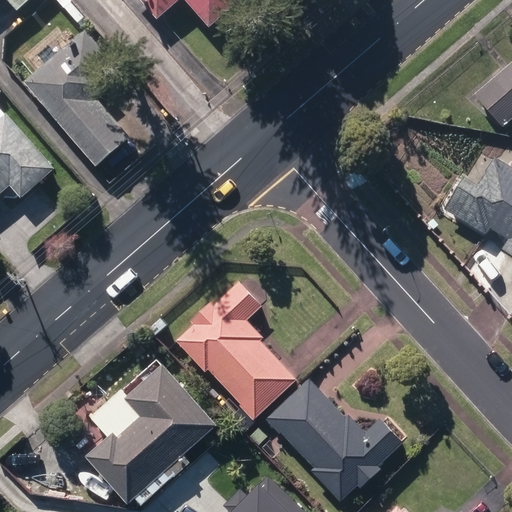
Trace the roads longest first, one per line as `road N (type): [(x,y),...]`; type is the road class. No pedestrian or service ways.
road 1 (residential): [(511,402),(266,136)]
road 2 (secondary): [(0,367),(266,136)]
road 3 (secondary): [(266,136),(424,0)]
